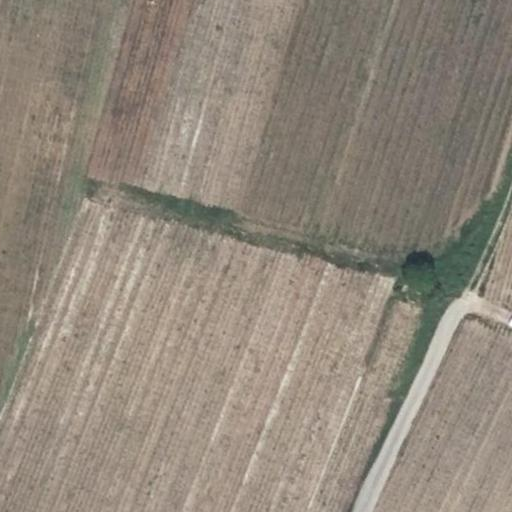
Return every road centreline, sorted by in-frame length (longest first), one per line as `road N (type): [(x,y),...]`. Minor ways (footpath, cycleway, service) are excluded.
road 1 (track): [(460,306),(360,511)]
road 2 (track): [(511,186),(460,306)]
